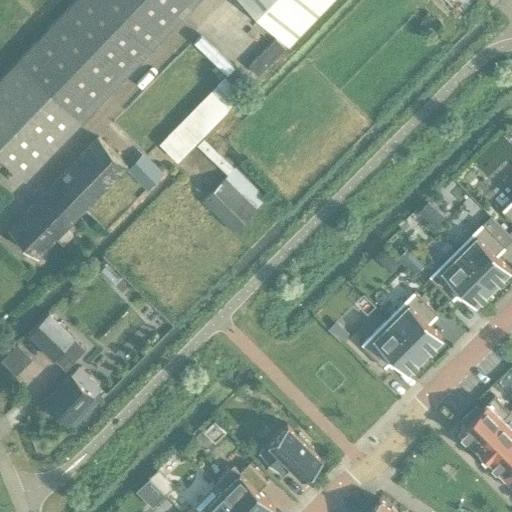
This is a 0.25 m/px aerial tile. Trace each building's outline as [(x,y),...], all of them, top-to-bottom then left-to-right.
[(75,0),(0,78),(0,153),(26,178),(198,0),(75,0)] [(243,0),(289,43),(330,0),(243,0)] [(258,76),(285,48),(275,38),(248,66),(258,76)] [(175,159),(210,123),(241,91),(225,76),(160,144),(175,159)] [(72,233),(66,227),(127,164),(98,136),(11,226),(40,254),(57,237),(63,243),(72,233)] [(234,167),(203,138),(196,145),(227,174),(202,200),(233,231),(256,208),(266,197),(234,167)] [(147,157),(143,153),(128,168),(147,187),(164,170),(148,156),(147,157)] [(511,199),(502,210),(511,219),(511,199)] [(455,248),(494,287),(505,277),(503,275),(510,268),(497,255),(506,246),(482,221),(455,248)] [(483,298),(494,287),(455,248),(428,275),(451,299),(461,290),(474,303),(481,296),(483,298)] [(387,316),(426,355),(437,345),(435,343),(442,336),(429,323),(438,314),(414,289),(387,316)] [(74,337),(75,336),(49,311),(27,334),(53,359),(54,358),(65,369),(85,348),(74,337)] [(415,366),(426,355),(387,316),(360,343),(383,367),(393,358),(406,371),(413,364),(415,366)] [(44,400),(67,423),(101,388),(78,366),(44,400)] [(457,431),(473,447),(503,417),(504,418),(510,411),(493,395),(457,431)] [(511,425),(504,418),(503,417),(473,447),(488,462),(511,438),(511,425)] [(307,474),(309,475),(319,465),(317,464),(322,459),(321,458),(311,448),(313,447),(299,433),(298,435),(288,425),(288,424),(287,423),(258,452),(278,471),(287,462),(302,477),(301,478),(302,478),(307,474)] [(511,438),(488,462),(504,478),(511,469),(511,438)] [(215,482),(244,511),(269,511),(275,506),(259,490),(268,481),(248,462),(239,471),(233,464),(215,482)] [(156,468),(147,477),(152,482),(164,494),(173,485),(156,468)] [(244,511),(215,482),(188,509),(191,511),(244,511)] [(398,511),(399,511),(379,497),(368,511),(398,511)]
